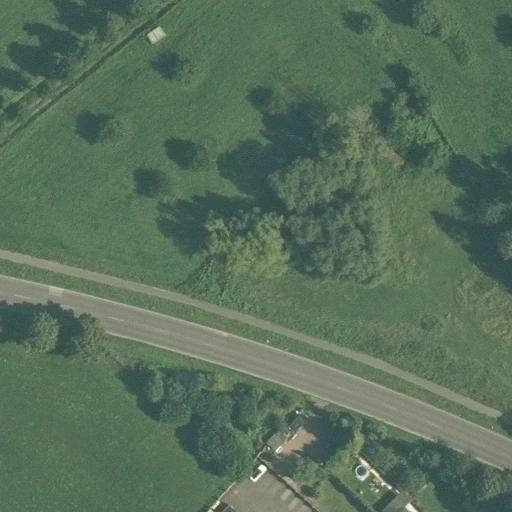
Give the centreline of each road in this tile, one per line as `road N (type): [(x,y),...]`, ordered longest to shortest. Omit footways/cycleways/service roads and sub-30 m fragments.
road 1 (tertiary): [(0,292),(315,380),(511,458)]
road 2 (track): [(175,0),(0,145)]
